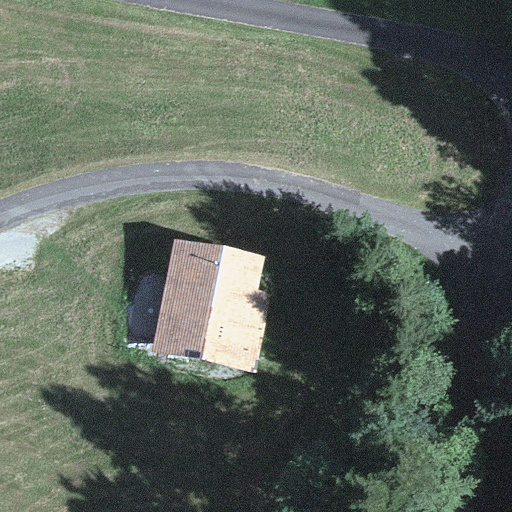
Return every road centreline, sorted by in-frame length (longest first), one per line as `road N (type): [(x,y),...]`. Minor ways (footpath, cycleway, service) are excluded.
road 1 (track): [(511,219),(479,253),(305,198),(195,186),(63,199),(0,224)]
road 2 (track): [(141,0),(389,48),(473,83),(511,118)]
